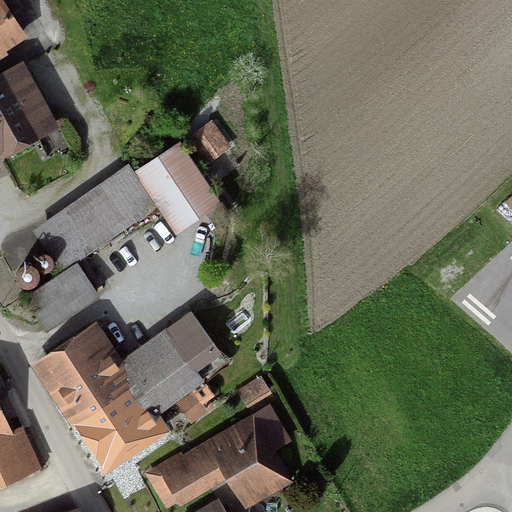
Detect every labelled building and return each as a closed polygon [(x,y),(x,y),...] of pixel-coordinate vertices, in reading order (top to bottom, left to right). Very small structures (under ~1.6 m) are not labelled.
[(0,39),(17,29),(0,3),(0,39)] [(0,148),(51,121),(23,70),(0,82),(0,148)] [(222,139),(210,123),(190,138),(202,154),(222,139)] [(180,142),(135,172),(175,232),(220,202),(180,142)] [(132,173),(40,237),(62,269),(154,205),(132,173)] [(26,296),(43,322),(91,290),(74,265),(62,272),(26,296)] [(155,411),(225,361),(198,324),(129,375),(155,411)] [(81,419),(109,460),(155,429),(140,407),(137,409),(86,333),(46,360),(83,418),(81,419)] [(254,416),(247,420),(256,437),(270,462),(278,457),(270,444),(277,440),(271,428),(280,423),(274,412),(272,413),(262,394),(269,390),(261,376),(238,391),(254,416)] [(190,395),(179,403),(191,419),(202,411),(190,395)] [(11,432),(0,408),(0,484),(39,467),(21,427),(11,432)] [(239,497),(278,475),(270,462),(256,437),(247,420),(215,439),(218,445),(195,458),(197,460),(181,470),(173,458),(149,473),(163,495),(172,489),(179,500),(225,473),(239,497)] [(226,511),(219,498),(195,511),(226,511)]
